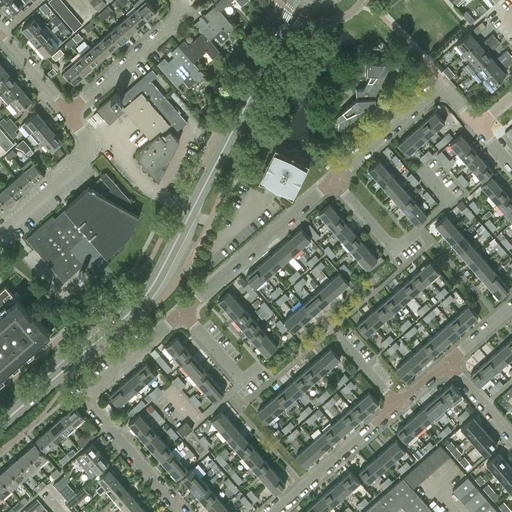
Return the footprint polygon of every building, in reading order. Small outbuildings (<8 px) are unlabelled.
[(22,5),(25,1),(24,0),(8,0),(2,6),(1,6),(0,6),(8,16),(22,5)] [(55,10),(63,3),(60,0),(57,0),(51,6),(55,10)] [(96,11),(105,3),(101,0),(99,0),(93,6),(96,11)] [(155,11),(145,0),(138,0),(133,5),(136,8),(135,8),(146,19),(155,11)] [(235,0),(241,6),(247,0),(220,0),(215,5),(219,10),(220,10),(231,0),(235,0)] [(268,2),(266,0),(253,0),(261,8),(268,2)] [(58,14),(67,7),(63,3),(55,10),(58,14)] [(62,18),(70,11),(67,7),(58,14),(62,18)] [(136,27),(146,19),(135,8),(126,16),(136,27)] [(219,10),(213,16),(207,9),(193,21),(202,31),(209,40),(222,29),(229,36),(236,29),(220,10),(219,10)] [(66,22),(74,15),(70,11),(62,18),(66,22)] [(69,27),(78,19),(74,15),(66,22),(69,27)] [(128,35),(136,27),(126,16),(117,23),(128,35)] [(29,38),(41,27),(33,18),(21,28),(29,38)] [(73,31),(81,24),(78,19),(69,27),(73,31)] [(474,37),(486,26),(482,21),(456,44),(463,52),(477,40),(474,37)] [(128,35),(117,23),(108,31),(119,43),(120,44),(126,39),(125,38),(128,35)] [(62,32),(67,28),(63,24),(58,28),(62,32)] [(37,46),(49,36),(41,27),(29,38),(37,46)] [(110,51),(119,43),(108,31),(99,39),(110,51)] [(219,51),(209,40),(202,31),(197,35),(198,37),(191,43),(185,36),(177,44),(192,61),(205,50),(212,58),(219,51)] [(470,60),(496,38),(492,33),(480,44),(477,40),(463,52),(470,60)] [(45,56),(57,45),(49,36),(37,46),(45,56)] [(488,53),(500,42),(496,38),(470,60),(467,63),(474,71),(477,68),(491,56),(488,53)] [(100,59),(110,51),(99,39),(90,47),(100,59)] [(69,48),(73,45),(69,40),(65,43),(69,48)] [(91,67),(100,59),(90,47),(87,44),(78,52),(81,55),(91,67)] [(202,73),(192,61),(177,44),(169,50),(173,55),(166,61),(162,57),(156,62),(175,84),(176,86),(183,80),(189,87),(195,81),(197,79),(199,81),(203,77),(202,75),(204,74),(202,73)] [(60,56),(64,52),(60,48),(51,55),(55,60),(60,56)] [(484,76),(510,54),(506,50),(494,60),(491,56),(477,68),(484,76)] [(502,69),(511,60),(511,56),(510,54),(484,76),(481,79),(491,92),(498,86),(495,82),(506,73),(502,69)] [(83,74),(91,67),(81,55),(72,62),(83,74)] [(79,77),(83,74),(72,62),(71,61),(61,69),(74,84),(81,78),(79,77)] [(383,62),(365,61),(365,73),(371,73),(363,88),(356,89),(356,98),(334,118),(335,121),(338,120),(338,122),(337,127),(348,129),(350,121),(366,106),(375,105),(374,97),(374,94),(389,66),(385,63),(383,62)] [(404,78),(408,71),(401,63),(397,66),(396,67),(404,78)] [(150,80),(156,75),(151,69),(120,96),(116,92),(110,97),(97,108),(109,122),(124,109),(150,139),(147,142),(134,153),(143,163),(142,163),(142,164),(141,164),(141,165),(141,166),(141,167),(141,168),(141,169),(142,170),(142,171),(143,171),(144,172),(145,172),(146,172),(147,172),(148,172),(149,171),(149,170),(158,180),(179,140),(172,132),(177,128),(177,129),(186,122),(150,80)] [(0,87),(3,91),(15,80),(7,72),(0,78),(0,87)] [(8,102),(23,90),(15,80),(3,91),(0,94),(8,103),(9,103),(8,102)] [(17,112),(31,99),(23,90),(8,102),(9,103),(17,112)] [(32,131),(44,120),(36,111),(24,122),(32,131)] [(435,129),(444,121),(435,111),(425,119),(435,129)] [(5,130),(14,122),(10,118),(6,121),(1,125),(5,130)] [(425,137),(435,129),(425,119),(416,127),(425,137)] [(40,140),(52,130),(54,128),(49,122),(47,124),(44,120),(32,131),(40,140)] [(15,131),(19,128),(14,122),(5,130),(10,135),(15,131)] [(416,145),(425,137),(416,127),(407,135),(416,145)] [(60,139),(52,130),(40,140),(37,143),(41,146),(43,144),(48,149),(49,149),(52,152),(60,144),(60,140),(60,139)] [(445,142),(452,136),(448,131),(441,137),(445,142)] [(457,153),(468,143),(460,134),(449,144),(457,153)] [(1,147),(9,139),(6,135),(0,140),(0,145),(1,147)] [(407,153),(416,145),(407,135),(398,143),(407,153)] [(439,148),(445,142),(441,137),(434,143),(439,148)] [(9,139),(1,147),(5,151),(13,144),(9,139)] [(465,162),(476,152),(468,143),(457,153),(465,162)] [(297,146),(288,149),(279,144),(277,148),(275,148),(276,146),(275,146),(267,162),(265,163),(283,173),(297,146)] [(309,159),(299,154),(297,146),(283,173),(302,182),(301,179),(309,163),(308,164),(307,163),(309,159)] [(390,158),(395,154),(388,146),(383,150),(390,158)] [(12,158),(17,154),(12,149),(8,153),(12,158)] [(427,158),(432,154),(428,149),(423,153),(427,158)] [(473,171),(484,162),(476,152),(465,162),(473,171)] [(423,162),(427,158),(423,153),(419,157),(423,162)] [(394,163),(399,159),(395,155),(390,159),(391,160),(389,162),(392,165),(394,163)] [(445,164),(449,160),(445,155),(441,159),(445,164)] [(34,182),(43,174),(33,162),(30,159),(20,167),(24,170),(34,182)] [(398,168),(403,164),(399,159),(394,163),(398,168)] [(376,178),(387,169),(379,160),(368,169),(376,178)] [(449,169),(454,165),(449,160),(445,164),(449,169)] [(481,180),(492,171),(484,162),(473,171),(481,180)] [(274,191),(283,173),(265,163),(265,166),(257,182),(258,183),(258,181),(272,186),(274,191)] [(384,188),(395,178),(387,169),(376,178),(384,188)] [(25,190),(34,182),(24,170),(15,178),(25,190)] [(52,215),(26,238),(35,248),(63,281),(83,264),(86,266),(103,251),(106,254),(129,235),(139,214),(126,207),(127,205),(128,205),(129,205),(129,204),(130,203),(130,202),(130,201),(130,200),(105,171),(100,176),(99,176),(109,188),(105,196),(88,187),(65,207),(66,209),(55,218),(52,215)] [(299,183),(302,182),(283,173),(274,191),(279,190),(291,198),(291,199),(299,183)] [(410,181),(415,177),(411,173),(406,177),(410,181)] [(460,182),(465,178),(461,173),(456,177),(460,182)] [(488,194),(499,185),(491,176),(480,185),(488,194)] [(414,186),(419,182),(415,177),(410,181),(414,186)] [(16,198),(25,190),(15,178),(6,186),(16,198)] [(392,197),(403,188),(395,178),(384,188),(392,197)] [(464,187),(469,182),(465,178),(460,182),(464,187)] [(496,204),(507,194),(499,185),(488,194),(496,204)] [(0,197),(7,206),(16,198),(6,186),(0,191),(0,197)] [(400,206),(410,197),(403,188),(392,197),(400,206)] [(426,200),(430,196),(427,191),(422,195),(426,200)] [(504,213),(511,205),(511,199),(507,194),(496,204),(504,213)] [(430,204),(434,200),(430,196),(426,200),(430,204)] [(408,215),(418,206),(410,197),(400,206),(408,215)] [(472,209),(477,205),(473,200),(468,204),(472,209)] [(325,222),(336,212),(329,204),(318,213),(325,222)] [(477,213),(481,209),(477,205),(472,209),(477,213)] [(416,225),(426,215),(418,206),(408,215),(416,225)] [(466,215),(470,211),(466,206),(462,210),(466,215)] [(470,220),(474,215),(470,211),(466,215),(470,220)] [(333,230),(343,221),(336,212),(325,222),(333,230)] [(443,234),(454,224),(446,215),(435,225),(443,234)] [(488,227),(493,223),(489,218),(484,222),(488,227)] [(341,240),(351,230),(343,221),(333,230),(341,240)] [(492,231),(497,227),(493,223),(488,227),(492,231)] [(310,235),(315,230),(309,224),(305,228),(310,235)] [(451,243),(462,233),(454,224),(443,234),(451,243)] [(482,233),(486,229),(482,224),(477,228),(482,233)] [(300,247),(309,238),(300,228),(291,236),(300,247)] [(485,237),(490,233),(486,229),(482,233),(485,237)] [(315,240),(319,236),(315,230),(310,235),(315,240)] [(348,249),(359,239),(351,230),(341,240),(348,249)] [(459,252),(470,243),(462,233),(451,243),(459,252)] [(291,254),(300,247),(291,236),(282,244),(291,254)] [(504,245),(509,241),(504,236),(500,240),(504,245)] [(356,258),(367,248),(359,239),(348,249),(356,258)] [(467,262),(478,252),(470,243),(459,252),(467,262)] [(502,247),(498,243),(493,246),(497,251),(502,247)] [(281,262),(291,254),(282,244),(273,252),(281,262)] [(327,254),(332,250),(328,245),(323,249),(327,254)] [(501,255),(506,252),(502,247),(497,251),(501,255)] [(365,268),(376,259),(367,248),(356,258),(365,268)] [(314,262),(323,254),(320,250),(315,254),(310,258),(314,262)] [(331,258),(335,254),(332,250),(327,254),(331,258)] [(272,270),(281,262),(273,252),(263,260),(272,270)] [(474,271),(485,261),(478,252),(467,262),(474,271)] [(310,266),(314,262),(310,258),(306,262),(310,266)] [(263,278),(272,270),(263,260),(254,268),(263,278)] [(320,269),(325,265),(321,261),(316,265),(320,269)] [(430,280),(439,272),(429,261),(420,269),(430,280)] [(482,280),(493,270),(485,261),(474,271),(482,280)] [(315,273),(320,269),(316,265),(312,269),(315,273)] [(346,277),(350,273),(346,267),(341,271),(346,277)] [(254,286),(263,278),(254,268),(246,275),(254,286)] [(420,288),(430,280),(420,269),(411,277),(420,288)] [(296,278),(301,274),(297,270),(292,274),(296,278)] [(490,289),(501,279),(493,270),(482,280),(490,289)] [(339,291),(348,283),(338,272),(329,280),(339,291)] [(291,282),(296,278),(292,274),(287,278),(291,282)] [(302,285),(306,281),(303,277),(298,281),(302,285)] [(411,296),(420,288),(411,277),(402,285),(411,296)] [(498,298),(509,288),(501,279),(490,289),(498,298)] [(330,299),(339,291),(329,280),(320,288),(330,299)] [(297,289),(302,285),(298,281),(293,285),(297,289)] [(246,290),(251,286),(247,282),(242,286),(246,290)] [(0,373),(17,359),(49,331),(32,312),(30,313),(5,285),(0,289),(0,373)] [(278,294),(282,290),(279,285),(274,289),(278,294)] [(402,304),(411,296),(402,285),(393,293),(402,304)] [(250,295),(255,291),(251,286),(246,290),(250,295)] [(439,291),(440,291),(436,287),(433,290),(437,294),(435,295),(439,300),(443,296),(439,291)] [(443,296),(448,292),(444,287),(440,291),(439,291),(443,296)] [(320,307),(330,299),(320,288),(311,296),(320,307)] [(273,298),(278,294),(274,289),(269,293),(273,298)] [(224,309),(235,300),(228,291),(227,291),(217,300),(224,309)] [(284,301),(289,297),(285,292),(280,296),(284,301)] [(393,312),(402,304),(393,293),(384,301),(393,312)] [(449,302),(453,299),(450,294),(445,298),(449,302)] [(279,305),(284,301),(280,296),(275,300),(279,305)] [(311,315),(320,307),(311,296),(302,304),(311,315)] [(445,306),(449,302),(445,298),(441,302),(445,306)] [(232,318),(243,309),(235,300),(224,309),(232,318)] [(263,309),(267,306),(263,301),(259,305),(261,306),(255,311),(258,314),(263,309)] [(384,320),(393,312),(384,301),(375,309),(384,320)] [(425,312),(430,307),(426,303),(421,307),(425,312)] [(302,323),(311,315),(302,304),(293,312),(302,323)] [(468,324),(477,316),(468,306),(459,314),(468,324)] [(417,318),(425,312),(421,307),(413,314),(417,318)] [(240,327),(251,318),(243,309),(232,318),(240,327)] [(375,328),(384,320),(375,309),(365,317),(375,328)] [(431,318),(436,314),(432,310),(428,314),(431,318)] [(293,331),(302,323),(293,312),(284,320),(293,331)] [(427,322),(431,318),(428,314),(423,318),(427,322)] [(459,332),(468,324),(459,314),(450,322),(459,332)] [(366,336),(375,328),(365,317),(356,325),(366,336)] [(248,337),(259,327),(251,318),(240,327),(248,337)] [(278,327),(282,323),(278,319),(274,323),(278,327)] [(407,327),(412,323),(408,319),(403,323),(407,327)] [(449,340),(459,332),(450,322),(441,330),(449,340)] [(282,332),(286,328),(282,323),(278,327),(282,332)] [(402,331),(407,327),(403,323),(398,327),(402,331)] [(413,334),(418,330),(414,326),(409,330),(413,334)] [(256,346),(267,336),(259,327),(248,337),(256,346)] [(408,338),(413,334),(409,330),(405,334),(408,338)] [(440,348),(449,340),(441,330),(432,338),(440,348)] [(389,344),(393,340),(389,335),(385,339),(389,344)] [(172,355),(183,346),(175,336),(164,346),(172,355)] [(264,355),(275,346),(267,336),(256,346),(264,355)] [(431,356),(440,348),(432,338),(422,346),(431,356)] [(384,348),(389,344),(385,339),(380,343),(384,348)] [(397,348),(399,346),(395,342),(391,346),(394,350),(395,350),(397,353),(400,351),(397,348)] [(507,361),(511,356),(511,348),(506,343),(497,351),(507,361)] [(180,364),(191,355),(183,346),(172,355),(180,364)] [(422,364),(431,356),(422,346),(413,354),(422,364)] [(330,367),(339,359),(330,348),(321,356),(330,367)] [(498,369),(507,361),(497,351),(488,358),(498,369)] [(413,372),(422,364),(413,354),(404,362),(413,372)] [(160,365),(164,361),(158,355),(154,358),(160,365)] [(188,373),(199,364),(191,355),(180,364),(188,373)] [(321,375),(330,367),(321,356),(311,364),(321,375)] [(489,377),(498,369),(488,358),(479,366),(489,377)] [(166,372),(170,368),(164,361),(160,365),(166,372)] [(145,381),(154,373),(145,362),(136,370),(145,381)] [(404,380),(413,372),(404,362),(395,370),(404,380)] [(196,382),(207,373),(199,364),(188,373),(196,382)] [(311,382),(321,375),(311,364),(302,372),(311,382)] [(479,385),(489,377),(479,366),(470,374),(479,385)] [(136,389),(145,381),(136,370),(127,378),(136,389)] [(302,390),(311,382),(302,372),(293,380),(302,390)] [(204,391),(215,382),(207,373),(196,382),(204,391)] [(344,383),(348,379),(344,374),(340,378),(344,383)] [(176,384),(180,380),(176,375),(172,379),(176,384)] [(127,397),(136,389),(127,378),(117,386),(127,397)] [(339,386),(344,383),(340,378),(335,382),(339,386)] [(180,388),(184,384),(180,380),(176,384),(180,388)] [(294,398),(302,390),(293,380),(284,388),(293,398),(294,398)] [(499,388),(504,385),(500,380),(495,384),(499,388)] [(212,401),(223,391),(215,382),(204,391),(212,401)] [(451,383),(448,386),(442,391),(451,402),(454,405),(463,397),(460,394),(451,383)] [(492,395),(499,388),(495,384),(488,390),(492,395)] [(345,393),(349,389),(346,385),(341,389),(345,393)] [(118,405),(127,397),(117,386),(108,394),(118,405)] [(284,388),(275,396),(284,406),(287,409),(296,401),(294,398),(293,398),(284,388)] [(325,398),(330,394),(327,389),(321,394),(325,398)] [(151,398),(156,394),(152,390),(148,394),(151,398)] [(508,399),(511,395),(511,393),(508,390),(503,394),(508,399)] [(442,410),(451,402),(442,391),(433,399),(442,410)] [(192,402),(196,398),(191,392),(187,396),(192,402)] [(368,410),(377,403),(368,392),(359,400),(368,410)] [(317,406),(311,400),(308,395),(304,398),(311,406),(312,406),(314,408),(317,406)] [(275,414),(284,406),(275,396),(266,403),(275,414)] [(331,405),(336,401),(332,396),(327,400),(331,405)] [(195,406),(200,402),(196,398),(192,402),(195,406)] [(445,413),(433,399),(424,407),(436,421),(445,413)] [(138,410),(144,404),(141,400),(134,406),(138,410)] [(324,411),(331,405),(327,400),(320,407),(324,411)] [(359,418),(368,410),(359,400),(350,408),(359,418)] [(266,422),(275,414),(266,403),(256,411),(266,422)] [(474,410),(469,404),(466,407),(470,413),(474,410)] [(307,414),(312,409),(308,405),(303,410),(307,414)] [(74,425),(83,417),(73,406),(64,414),(74,425)] [(131,416),(138,410),(134,406),(127,411),(131,416)] [(424,426),(433,418),(423,407),(414,415),(424,426)] [(154,417),(159,413),(155,408),(150,412),(154,417)] [(350,426),(359,418),(350,408),(341,416),(350,426)] [(465,418),(469,414),(466,410),(461,414),(465,418)] [(218,429),(228,420),(220,411),(210,420),(218,429)] [(313,421),(318,417),(314,412),(309,416),(313,421)] [(158,422),(163,418),(159,413),(154,417),(158,422)] [(64,433),(74,425),(64,414),(54,422),(64,433)] [(135,432),(145,423),(137,414),(127,423),(135,432)] [(460,422),(465,418),(461,414),(456,418),(460,422)] [(414,434),(424,426),(414,415),(405,423),(414,434)] [(309,416),(305,420),(309,425),(313,421),(309,416)] [(341,434),(350,426),(341,416),(332,424),(341,434)] [(467,436),(480,425),(472,417),(460,428),(467,436)] [(191,428),(185,420),(175,429),(182,436),(191,428)] [(225,438),(236,429),(228,420),(218,429),(225,438)] [(289,430),(293,426),(289,421),(285,425),(289,430)] [(55,441),(64,433),(54,422),(45,430),(55,441)] [(143,441),(153,432),(145,423),(135,432),(143,441)] [(405,442),(414,434),(405,423),(396,431),(405,442)] [(332,442),(341,434),(332,424),(323,432),(332,442)] [(284,434),(289,430),(285,425),(280,429),(284,434)] [(447,433),(452,429),(448,425),(443,429),(447,433)] [(476,445),(488,435),(480,425),(467,436),(476,445)] [(170,435),(174,431),(170,427),(166,430),(170,435)] [(233,447),(244,438),(236,429),(225,438),(233,447)] [(442,438),(447,433),(443,429),(438,433),(442,438)] [(45,450),(55,441),(45,430),(35,439),(45,450)] [(174,440),(178,436),(174,431),(170,435),(174,440)] [(88,441),(93,436),(90,432),(84,437),(88,441)] [(151,450),(161,441),(153,432),(143,441),(151,450)] [(290,440),(294,436),(291,432),(286,436),(287,437),(283,441),(286,445),(291,441),(290,440)] [(323,450),(332,442),(323,432),(314,440),(323,450)] [(201,443),(206,439),(202,435),(197,439),(201,443)] [(484,455),(496,444),(488,435),(476,445),(484,455)] [(81,447),(88,441),(84,437),(77,443),(81,447)] [(241,456),(252,447),(244,438),(233,447),(241,456)] [(205,448),(210,444),(206,439),(201,443),(205,448)] [(313,458),(323,450),(314,440),(305,448),(313,458)] [(395,458),(404,450),(395,440),(386,448),(395,458)] [(159,459),(169,450),(161,441),(151,450),(159,459)] [(429,449),(433,445),(429,441),(425,445),(429,449)] [(451,451),(456,447),(451,441),(445,445),(451,451)] [(37,465),(46,457),(34,443),(25,451),(37,465)] [(83,467),(99,452),(91,443),(75,457),(83,467)] [(186,453),(190,449),(186,445),(181,449),(186,453)] [(402,478),(412,489),(449,457),(439,445),(402,478)] [(424,454),(429,449),(425,445),(420,449),(424,454)] [(249,466),(260,457),(252,447),(241,456),(249,466)] [(456,458),(461,453),(456,447),(451,451),(456,458)] [(69,457),(75,452),(71,448),(65,453),(69,457)] [(223,457),(229,452),(225,448),(215,457),(218,461),(223,457)] [(304,466),(313,458),(305,448),(295,456),(304,466)] [(386,466),(395,458),(386,448),(377,456),(386,466)] [(190,458),(194,454),(190,449),(186,453),(190,458)] [(420,449),(414,455),(418,459),(424,454),(420,449)] [(167,468),(177,459),(169,450),(159,459),(167,468)] [(28,473),(37,465),(25,451),(15,459),(28,473)] [(91,476),(108,462),(99,452),(83,467),(91,476)] [(62,463),(69,457),(65,453),(59,459),(62,463)] [(493,473),(506,462),(498,453),(485,464),(493,473)] [(377,474),(386,466),(377,456),(368,464),(377,474)] [(464,467),(469,462),(464,456),(459,460),(464,467)] [(222,466),(227,462),(223,457),(218,461),(222,466)] [(257,475),(268,466),(260,457),(249,466),(257,475)] [(19,481),(28,473),(15,459),(7,466),(19,481)] [(175,478),(185,469),(177,459),(167,468),(175,478)] [(212,467),(216,463),(212,459),(208,463),(212,467)] [(410,465),(406,461),(402,465),(406,469),(410,465)] [(501,482),(511,472),(511,468),(506,462),(493,473),(501,482)] [(216,472),(220,468),(216,463),(212,467),(216,472)] [(368,482),(377,474),(368,464),(358,472),(368,482)] [(401,474),(406,469),(402,465),(397,469),(401,474)] [(0,477),(10,489),(19,481),(7,466),(0,472),(0,477)] [(265,484),(276,475),(268,466),(257,475),(265,484)] [(56,476),(60,472),(56,468),(52,472),(56,476)] [(188,487),(199,477),(191,468),(180,478),(188,487)] [(105,488),(117,478),(108,469),(97,478),(105,488)] [(234,480),(239,476),(235,471),(230,475),(234,480)] [(350,490),(359,482),(349,471),(340,479),(350,490)] [(509,491),(511,488),(511,472),(501,482),(509,491)] [(480,485),(485,480),(480,474),(474,479),(480,485)] [(273,493),(284,484),(276,475),(265,484),(273,493)] [(238,484),(243,480),(239,476),(234,480),(238,484)] [(392,481),(392,480),(388,476),(384,481),(388,485),(392,481)] [(0,495),(1,497),(10,489),(0,477),(0,495)] [(195,496),(207,486),(199,477),(188,487),(195,496)] [(229,487),(233,483),(228,477),(224,481),(229,487)] [(471,511),(497,511),(467,477),(452,490),(471,511)] [(113,497),(125,488),(117,478),(105,488),(113,497)] [(432,511),(412,489),(402,478),(362,511),(393,511),(400,506),(405,511),(432,511)] [(340,498),(350,490),(340,479),(331,487),(340,498)] [(46,485),(46,484),(43,480),(38,484),(41,489),(46,485)] [(57,490),(61,487),(56,480),(52,484),(57,490)] [(383,489),(388,485),(384,481),(379,485),(383,489)] [(234,493),(239,490),(233,483),(229,487),(234,493)] [(488,494),(493,489),(487,483),(482,488),(488,494)] [(203,505),(215,495),(207,486),(195,496),(203,505)] [(63,497),(67,494),(61,487),(57,490),(63,497)] [(331,506),(340,498),(331,487),(322,495),(331,506)] [(121,507),(133,497),(125,488),(113,497),(121,507)] [(249,498),(254,494),(249,489),(245,493),(249,498)] [(493,500),(498,496),(493,489),(488,494),(493,500)] [(209,511),(213,511),(223,504),(215,495),(203,505),(209,511)] [(242,504),(246,500),(242,495),(238,499),(242,504)] [(320,511),(324,511),(331,506),(322,495),(313,503),(320,511)] [(125,511),(134,511),(141,506),(133,497),(121,507),(125,511)] [(368,502),(368,501),(364,497),(360,501),(364,506),(368,502)] [(25,511),(28,511),(40,503),(36,498),(23,509),(24,510),(25,511)] [(19,508),(24,504),(20,500),(15,504),(19,508)] [(246,508),(250,504),(246,500),(242,504),(246,508)] [(359,510),(364,506),(360,501),(355,505),(359,510)] [(504,511),(509,508),(503,501),(498,506),(504,511)] [(38,511),(44,507),(40,503),(28,511),(38,511)] [(304,511),(320,511),(313,503),(304,511)]
